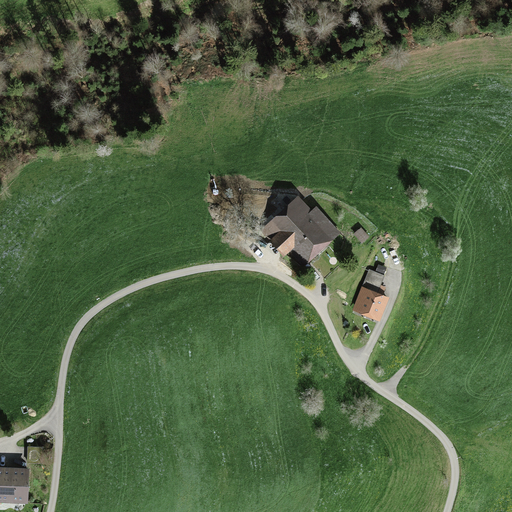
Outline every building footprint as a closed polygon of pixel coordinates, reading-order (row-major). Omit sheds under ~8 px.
[(263,232),(284,255),(295,246),(305,257),(326,237),(329,240),(338,232),(316,208),(312,212),(299,198),(263,232)] [(355,233),(363,242),(369,237),(361,228),(355,233)] [(369,270),(355,306),(376,314),(383,296),(376,293),(383,276),(369,270)] [(42,463),(42,447),(28,447),(28,462),(42,463)] [(0,497),(26,499),(27,472),(0,470),(0,497)]
